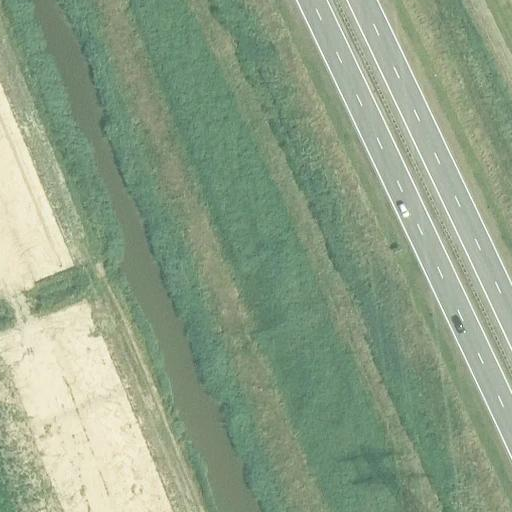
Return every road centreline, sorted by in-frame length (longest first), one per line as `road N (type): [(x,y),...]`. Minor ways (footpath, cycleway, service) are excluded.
road 1 (trunk): [(313,0),(511,423)]
road 2 (trunk): [(511,316),(362,0)]
